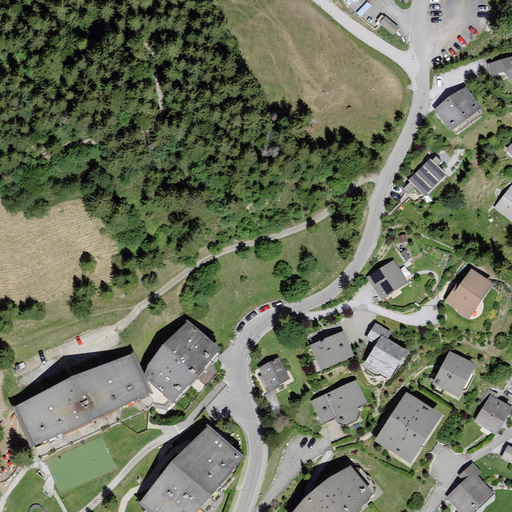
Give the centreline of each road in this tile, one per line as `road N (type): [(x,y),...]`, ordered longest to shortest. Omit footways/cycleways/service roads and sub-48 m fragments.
road 1 (residential): [(19,372),(114,336),(190,269),(325,214),(368,180),(383,184)]
road 2 (residential): [(241,511),(259,462),(238,373),(242,344),(265,318),(335,294),(358,270),(383,184)]
road 3 (track): [(0,340),(142,308)]
road 4 (residential): [(420,71),(319,0)]
road 5 (residential): [(383,184),(419,106),(420,71)]
road 6 (residential): [(425,511),(453,466),(511,434)]
